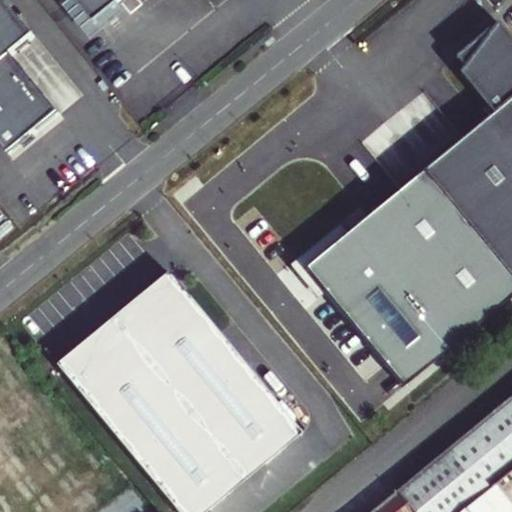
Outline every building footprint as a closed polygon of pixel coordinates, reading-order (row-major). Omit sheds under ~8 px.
[(9,0),(0,0),(0,136),(13,153),(63,112),(15,53),(39,35),(9,0)] [(73,0),(92,22),(119,0),(73,0)] [(491,113),(421,169),(511,280),(511,39),(496,20),(491,27),(490,26),(454,55),(462,65),(457,72),(491,113)] [(331,237),(305,256),(311,264),(337,245),(331,237)] [(160,276),(48,369),(163,511),(203,511),(291,439),(160,276)] [(511,393),(395,490),(412,511),(457,511),(511,467),(511,393)] [(412,511),(395,490),(386,497),(367,511),(412,511)]
